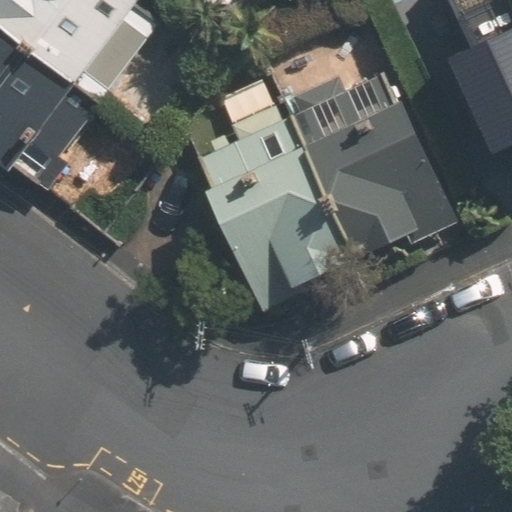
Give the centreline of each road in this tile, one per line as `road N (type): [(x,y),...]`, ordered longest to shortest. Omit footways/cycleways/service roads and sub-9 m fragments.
road 1 (residential): [(380,398),(250,427),(174,413),(0,291)]
road 2 (residential): [(511,338),(380,398)]
road 3 (residential): [(380,398),(448,511)]
